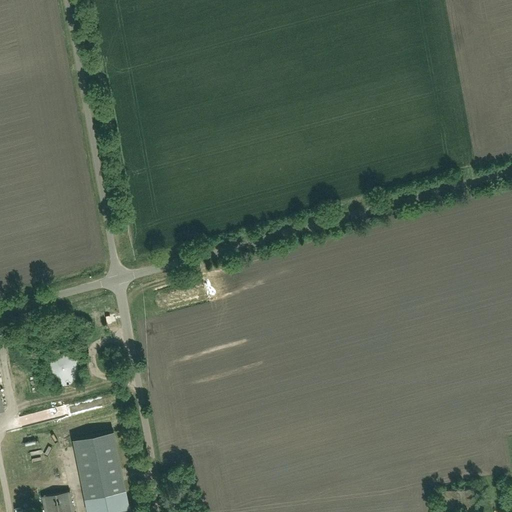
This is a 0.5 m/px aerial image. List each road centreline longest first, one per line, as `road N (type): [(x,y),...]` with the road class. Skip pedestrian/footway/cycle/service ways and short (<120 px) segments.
road 1 (unclassified): [(118,280),(511,173)]
road 2 (residential): [(68,0),(118,280)]
road 3 (residential): [(118,280),(159,511)]
road 4 (track): [(138,393),(0,431)]
road 5 (residential): [(0,311),(118,280)]
